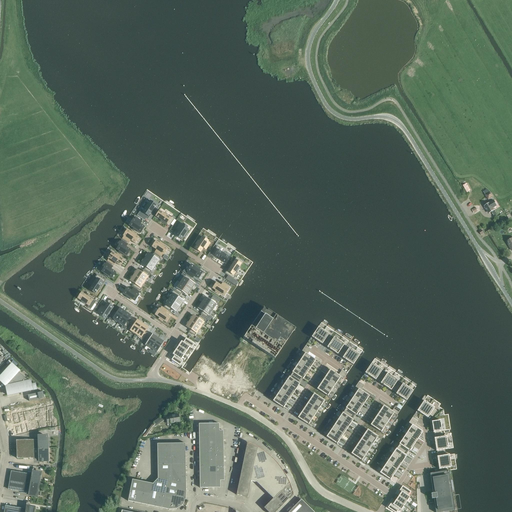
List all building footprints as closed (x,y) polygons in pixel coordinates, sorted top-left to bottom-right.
[(483,192),(488,200),(492,197),(488,190),(483,192)] [(493,209),(497,206),(494,200),(484,206),(489,213),(491,212),(494,216),(497,215),(493,209)] [(139,214),(137,216),(144,220),(145,218),(147,215),(149,216),(156,205),(150,201),(148,205),(146,204),(144,208),(145,208),(143,212),(141,211),(139,214)] [(159,211),(155,217),(167,224),(168,223),(170,224),(174,218),(172,216),(170,218),(167,216),(167,215),(164,212),(163,213),(159,211)] [(133,219),(129,225),(134,228),(133,229),(136,232),(137,231),(141,233),(144,227),(140,224),(142,221),(136,217),(134,220),(133,219)] [(178,231),(175,235),(181,239),(183,236),(185,237),(187,233),(186,232),(188,230),(186,229),(187,227),(183,224),(183,225),(180,223),(176,229),(178,231)] [(124,236),(122,239),(128,243),(130,240),(135,243),(139,238),(135,235),(136,234),(132,231),(132,233),(127,230),(123,236),(124,236)] [(197,245),(194,248),(200,252),(203,248),(206,249),(210,243),(207,242),(208,241),(202,237),(199,241),(198,240),(195,244),(197,245)] [(119,242),(116,246),(118,247),(117,249),(119,251),(118,252),(122,255),(123,254),(126,256),(130,250),(126,247),(128,244),(122,240),(120,243),(119,242)] [(156,241),(152,247),(156,250),(155,253),(161,257),(163,254),(163,255),(167,249),(163,246),(164,245),(160,242),(159,243),(156,241)] [(217,246),(213,253),(215,254),(214,256),(225,264),(229,258),(225,255),(226,254),(223,252),(222,253),(218,250),(220,248),(217,246)] [(108,260),(107,261),(113,265),(115,263),(120,266),(124,260),(120,258),(121,256),(117,254),(117,255),(112,252),(110,255),(108,258),(109,259),(108,260)] [(146,257),(144,258),(155,266),(156,264),(157,265),(158,263),(158,262),(159,260),(158,260),(160,257),(155,254),(153,256),(148,253),(147,255),(146,254),(145,256),(146,257)] [(142,262),(141,264),(146,267),(144,270),(149,273),(151,271),(152,271),(153,270),(155,268),(154,268),(155,266),(144,258),(143,260),(141,262),(142,262)] [(229,272),(227,275),(233,279),(235,276),(234,275),(236,271),(237,272),(239,269),(238,268),(242,262),(236,258),(227,271),(229,272)] [(104,264),(101,269),(103,270),(102,271),(104,273),(104,275),(107,277),(108,276),(111,278),(115,272),(111,269),(113,266),(107,262),(105,265),(104,264)] [(188,271),(186,274),(192,278),(194,275),(198,278),(202,273),(199,270),(200,269),(196,266),(195,268),(191,265),(187,271),(188,271)] [(134,273),(133,275),(144,282),(145,281),(146,281),(147,279),(148,277),(147,277),(149,274),(144,271),(142,273),(137,270),(136,271),(135,271),(134,273)] [(92,286),(89,290),(95,294),(103,282),(101,281),(103,279),(97,275),(95,278),(97,279),(94,283),(93,282),(91,285),(92,286)] [(131,279),(130,280),(135,284),(133,286),(134,287),(140,291),(141,288),(142,286),(144,284),(143,284),(144,282),(133,275),(132,277),(132,276),(130,278),(131,279)] [(184,277),(180,282),(191,290),(194,284),(189,281),(191,278),(186,275),(184,277)] [(177,288),(175,291),(181,294),(182,292),(187,295),(191,290),(180,282),(176,288),(177,288)] [(217,282),(213,288),(216,290),(215,292),(219,294),(220,293),(224,296),(228,290),(227,290),(229,287),(223,283),(221,285),(217,282)] [(127,287),(123,293),(126,295),(126,297),(129,299),(130,298),(135,301),(139,295),(138,295),(140,292),(133,288),(132,290),(127,287)] [(170,297),(169,299),(180,306),(181,305),(183,303),(182,303),(183,301),(178,298),(180,295),(173,290),(171,293),(172,294),(171,295),(169,297),(170,297)] [(82,292),(78,298),(82,301),(81,302),(84,304),(85,303),(89,306),(87,307),(90,309),(94,303),(92,302),(93,300),(82,292)] [(205,297),(201,303),(212,310),(216,305),(215,304),(217,302),(212,298),(210,301),(205,297)] [(166,305),(164,307),(169,311),(171,308),(176,312),(177,310),(178,310),(179,308),(180,306),(169,299),(168,301),(167,300),(166,302),(166,303),(165,304),(166,305)] [(101,306),(97,312),(100,314),(99,314),(102,316),(105,318),(108,314),(110,315),(112,311),(111,310),(113,307),(107,303),(104,307),(101,306)] [(201,303),(198,308),(203,311),(201,314),(206,317),(208,315),(209,315),(212,310),(201,303)] [(159,309),(155,315),(159,318),(159,319),(162,322),(163,320),(166,322),(170,316),(166,313),(168,311),(162,307),(160,309),(159,309)] [(114,312),(109,319),(112,321),(113,319),(114,320),(114,321),(116,322),(118,323),(125,312),(124,311),(124,310),(122,309),(120,308),(117,313),(114,312)] [(254,322),(243,338),(262,351),(268,355),(274,358),(274,359),(296,328),(293,326),(292,327),(289,325),(275,315),(264,308),(263,309),(259,315),(254,322)] [(125,312),(118,323),(120,324),(119,324),(121,326),(122,325),(123,326),(122,328),(125,330),(130,322),(127,320),(131,315),(129,314),(127,312),(127,313),(126,312),(125,312)] [(190,319),(189,321),(200,328),(201,326),(202,327),(203,325),(203,324),(204,323),(203,322),(205,320),(204,319),(200,317),(200,316),(198,319),(193,315),(192,317),(191,317),(190,319)] [(132,323),(128,329),(130,330),(130,331),(132,332),(131,333),(133,334),(134,333),(135,334),(143,324),(141,322),(139,321),(137,320),(134,325),(132,323)] [(187,324),(186,326),(191,329),(189,332),(194,335),(196,333),(197,333),(198,332),(200,330),(199,330),(200,328),(189,321),(188,322),(186,324),(187,324)] [(143,324),(135,334),(137,336),(139,337),(141,338),(140,339),(143,341),(147,334),(145,332),(148,327),(146,326),(147,325),(145,324),(144,325),(143,324)] [(318,327),(311,337),(317,341),(324,330),(318,327)] [(324,330),(317,341),(322,344),(323,343),(325,345),(329,339),(327,337),(329,334),(324,330)] [(188,333),(187,335),(198,342),(200,340),(196,337),(195,338),(188,333)] [(147,338),(144,343),(146,345),(151,349),(158,338),(153,334),(150,339),(147,338)] [(329,339),(325,345),(327,347),(327,348),(332,351),(339,341),(334,337),(331,341),(329,339)] [(158,338),(151,349),(156,353),(157,352),(159,354),(163,348),(160,347),(164,342),(158,338)] [(186,338),(183,343),(190,347),(192,348),(194,344),(186,338)] [(181,341),(178,345),(187,351),(190,347),(183,343),(181,341)] [(339,341),(332,351),(335,353),(337,355),(338,354),(340,355),(344,349),(342,348),(344,344),(339,341)] [(178,345),(176,350),(184,355),(187,351),(178,345)] [(305,353),(302,358),(312,365),(316,360),(307,354),(309,352),(304,348),(302,351),(305,353)] [(344,349),(340,355),(343,357),(342,358),(347,362),(354,351),(349,348),(347,351),(344,349)] [(176,350),(173,354),(175,355),(181,360),(184,355),(176,350)] [(354,351),(347,362),(353,365),(360,355),(354,351)] [(175,355),(172,359),(180,365),(183,361),(181,360),(175,355)] [(302,358),(298,363),(309,370),(312,365),(302,358)] [(166,363),(162,370),(167,373),(171,366),(166,363)] [(298,363),(295,367),(306,375),(309,370),(298,363)] [(372,363),(365,373),(370,377),(377,366),(372,363)] [(28,380),(19,372),(20,371),(12,364),(0,376),(0,380),(6,386),(8,396),(36,389),(35,384),(31,385),(30,380),(28,380)] [(377,366),(370,377),(373,378),(375,380),(376,379),(378,381),(382,375),(380,373),(382,370),(377,366)] [(295,367),(292,372),(303,379),(306,375),(295,367)] [(328,372),(327,375),(337,382),(341,377),(344,379),(345,376),(340,373),(338,375),(330,370),(328,372)] [(289,377),(299,384),(300,384),(299,384),(302,379),(303,380),(303,379),(292,372),(292,373),(290,376),(290,377),(289,377)] [(382,375),(378,381),(381,382),(380,383),(385,387),(392,377),(387,373),(385,377),(382,375)] [(327,375),(323,379),(334,387),(337,382),(327,375)] [(289,377),(286,382),(296,389),(299,384),(289,377)] [(392,377),(385,387),(391,391),(391,390),(394,391),(398,385),(395,384),(398,380),(392,377)] [(323,379),(320,384),(331,391),(334,387),(323,379)] [(286,382),(282,387),(293,394),(296,389),(286,382)] [(320,384),(317,389),(327,396),(331,391),(320,384)] [(358,389),(355,394),(366,401),(369,396),(361,390),(362,388),(357,384),(355,387),(358,389)] [(398,385),(394,391),(396,393),(396,394),(401,397),(408,387),(402,384),(400,387),(398,385)] [(282,387),(279,391),(290,398),(293,394),(282,387)] [(408,387),(401,397),(406,401),(413,391),(408,387)] [(279,391),(276,396),(287,403),(290,398),(279,391)] [(28,395),(29,401),(44,398),(43,392),(28,395)] [(314,393),(310,399),(321,406),(325,401),(314,393)] [(355,394),(352,399),(363,406),(366,401),(355,394)] [(276,396),(273,401),(283,408),(287,403),(276,396)] [(310,399),(307,403),(318,410),(321,406),(310,399)] [(352,399),(349,403),(359,411),(363,406),(352,399)] [(425,399),(417,410),(423,414),(430,403),(425,399)] [(307,403),(304,408),(315,415),(318,410),(307,403)] [(347,406),(346,408),(356,415),(359,411),(349,403),(347,406)] [(430,403),(423,414),(429,417),(431,414),(434,416),(438,409),(435,408),(436,407),(430,403)] [(383,405),(380,411),(391,418),(394,413),(397,415),(399,412),(393,409),(392,411),(383,405)] [(46,406),(12,413),(16,435),(47,428),(46,406)] [(304,408),(301,413),(312,420),(315,415),(304,408)] [(342,413),(353,420),(353,419),(355,415),(356,416),(356,415),(346,408),(345,408),(346,409),(343,413),(342,413)] [(380,411),(377,415),(387,423),(391,418),(380,411)] [(298,417),(297,418),(305,423),(308,425),(312,420),(301,413),(298,417)] [(341,414),(339,418),(350,425),(353,420),(342,413),(341,414)] [(166,417),(167,423),(170,422),(170,423),(179,422),(180,422),(180,420),(180,418),(179,418),(179,414),(178,414),(178,415),(166,417)] [(377,415),(374,420),(384,427),(387,423),(377,415)] [(339,418),(336,422),(347,430),(350,425),(339,418)] [(413,422),(410,427),(421,435),(425,430),(416,424),(418,421),(412,418),(410,420),(413,422)] [(143,436),(144,437),(145,437),(147,436),(151,430),(153,431),(155,427),(156,426),(157,426),(158,427),(159,426),(159,425),(160,424),(160,425),(162,424),(161,423),(162,422),(160,420),(154,426),(152,424),(145,434),(144,434),(143,436)] [(374,420),(370,425),(381,432),(384,427),(374,420)] [(336,422),(333,427),(343,434),(347,430),(336,422)] [(444,422),(431,424),(432,431),(434,431),(435,434),(442,432),(442,430),(445,429),(444,422)] [(333,427),(329,432),(340,439),(343,434),(333,427)] [(410,427),(407,432),(418,440),(421,435),(410,427)] [(367,429),(364,434),(375,442),(378,437),(367,429)] [(329,432),(326,437),(337,444),(340,439),(329,432)] [(407,432),(404,437),(415,445),(418,440),(407,432)] [(435,436),(434,437),(435,443),(448,441),(447,435),(443,435),(442,432),(435,434),(435,436)] [(364,434),(361,439),(371,446),(375,442),(364,434)] [(17,441),(17,449),(47,448),(47,436),(39,437),(39,440),(17,440),(17,441)] [(400,442),(401,443),(411,450),(415,445),(404,437),(400,442)] [(361,439),(357,444),(368,451),(371,446),(361,439)] [(448,441),(435,443),(436,450),(438,450),(439,453),(446,451),(446,449),(449,448),(448,441)] [(244,457),(255,459),(257,447),(255,446),(252,445),(249,444),(247,442),(246,443),(247,443),(244,457)] [(397,447),(408,455),(408,454),(411,450),(401,443),(398,447),(397,447)] [(357,444),(354,449),(365,456),(368,451),(357,444)] [(254,462),(260,468),(271,457),(269,456),(268,454),(266,453),(263,451),(260,449),(257,447),(255,459),(254,462)] [(397,447),(393,452),(405,460),(408,455),(397,447)] [(47,448),(17,449),(18,458),(17,458),(17,459),(39,458),(39,461),(48,461),(47,448)] [(352,453),(351,454),(361,461),(362,461),(365,456),(354,449),(352,453)] [(439,455),(438,456),(439,462),(452,460),(451,454),(447,454),(446,451),(439,453),(439,455)] [(392,454),(390,457),(401,465),(405,460),(393,452),(392,454)] [(242,464),(253,466),(254,462),(255,459),(244,457),(242,464)] [(260,468),(266,473),(276,462),(274,461),(273,459),(271,457),(260,468)] [(390,457),(387,462),(398,469),(401,465),(390,457)] [(452,460),(439,462),(440,469),(444,468),(444,470),(452,469),(451,467),(453,467),(452,460)] [(324,466),(336,475),(340,470),(327,461),(324,466)] [(251,481),(257,482),(266,473),(260,468),(254,462),(253,466),(252,474),(250,481),(251,481)] [(266,473),(271,478),(281,468),(279,466),(278,464),(276,462),(266,473)] [(387,462),(383,467),(395,474),(398,469),(387,462)] [(241,472),(252,474),(253,466),(242,464),(241,472)] [(383,467),(380,472),(391,480),(395,474),(383,467)] [(271,478),(277,484),(285,475),(284,473),(283,471),(281,468),(271,478)] [(11,471),(9,480),(30,483),(32,474),(11,471)] [(158,478),(168,480),(172,481),(172,479),(172,471),(158,471),(158,478)] [(449,471),(430,473),(431,480),(433,491),(433,493),(431,494),(432,499),(434,499),(435,511),(444,511),(455,510),(449,471)] [(251,482),(251,481),(250,481),(252,474),(241,472),(239,479),(251,482)] [(348,481),(351,478),(342,472),(340,476),(348,481)] [(32,474),(30,483),(38,485),(40,474),(35,473),(35,474),(33,474),(33,473),(32,474)] [(257,482),(262,488),(271,478),(266,473),(257,482)] [(285,475),(277,484),(282,489),(280,491),(288,499),(293,495),(292,491),(291,488),(290,485),(289,481),(287,478),(285,475)] [(165,494),(166,488),(168,480),(158,478),(153,484),(151,491),(158,493),(165,494)] [(262,488),(268,493),(277,484),(271,478),(262,488)] [(131,488),(130,490),(137,492),(139,481),(132,479),(131,488)] [(249,489),(251,482),(239,479),(238,487),(249,489)] [(30,483),(9,480),(8,489),(29,493),(29,494),(30,493),(32,494),(31,494),(36,495),(38,485),(30,483)] [(168,480),(166,488),(186,492),(186,491),(186,484),(172,481),(168,480)] [(137,492),(144,493),(146,482),(139,481),(137,492)] [(144,493),(151,494),(151,491),(153,484),(146,482),(144,493)] [(268,493),(273,498),(273,499),(275,497),(280,491),(282,489),(277,484),(268,493)] [(403,485),(399,490),(401,491),(408,495),(411,491),(403,485)] [(247,497),(249,489),(238,487),(236,495),(247,497)] [(165,494),(172,496),(186,498),(186,492),(166,488),(165,494)] [(128,501),(135,502),(137,492),(130,490),(129,493),(130,493),(128,501)] [(148,505),(155,507),(158,493),(151,491),(151,494),(148,505)] [(280,491),(275,497),(283,505),(288,499),(280,491)] [(401,491),(398,495),(406,501),(409,497),(408,495),(401,491)] [(135,502),(141,504),(144,493),(137,492),(135,502)] [(141,504),(148,505),(151,494),(144,493),(141,504)] [(155,507),(162,508),(165,494),(158,493),(155,507)] [(162,508),(169,509),(172,496),(165,494),(162,508)] [(398,495),(395,499),(403,505),(406,501),(398,495)] [(172,496),(169,509),(170,509),(176,509),(177,509),(182,505),(183,505),(185,499),(186,498),(172,496)] [(357,502),(375,509),(378,503),(360,496),(357,502)] [(273,498),(269,502),(277,510),(283,505),(275,497),(273,499),(273,498)] [(313,511),(301,499),(288,511),(313,511)] [(395,499),(392,503),(399,508),(400,509),(403,505),(395,499)] [(275,511),(277,510),(269,502),(264,508),(267,511),(275,511)] [(391,502),(387,506),(395,511),(399,508),(392,503),(391,502)]
